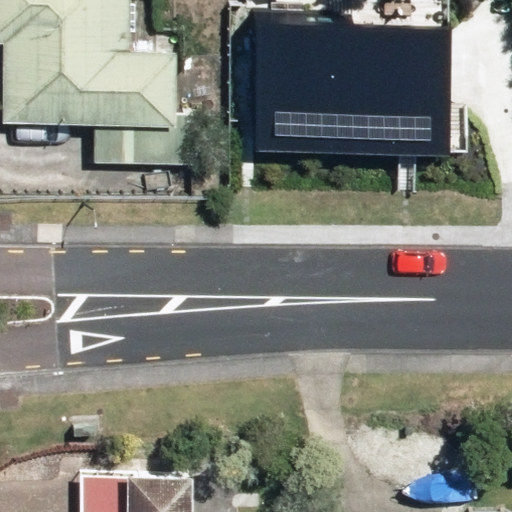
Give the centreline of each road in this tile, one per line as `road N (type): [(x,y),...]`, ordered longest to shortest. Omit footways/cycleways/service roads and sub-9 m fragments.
road 1 (residential): [(511,299),(172,307)]
road 2 (residential): [(172,307),(0,346)]
road 3 (residential): [(0,282),(172,307)]
